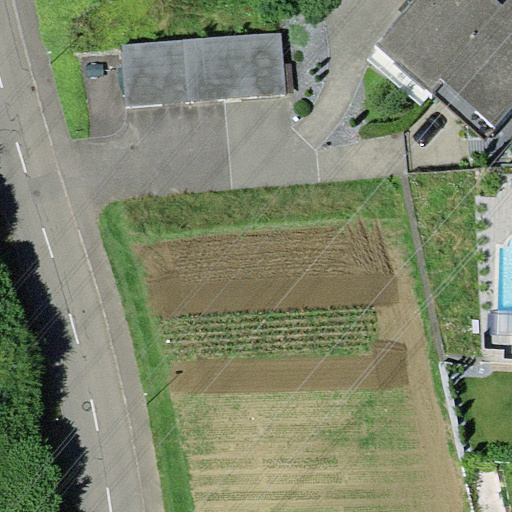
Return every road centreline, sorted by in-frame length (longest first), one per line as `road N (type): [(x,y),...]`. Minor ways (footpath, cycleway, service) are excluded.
road 1 (tertiary): [(112,511),(96,418),(0,75)]
road 2 (unknown): [(30,178),(357,164)]
